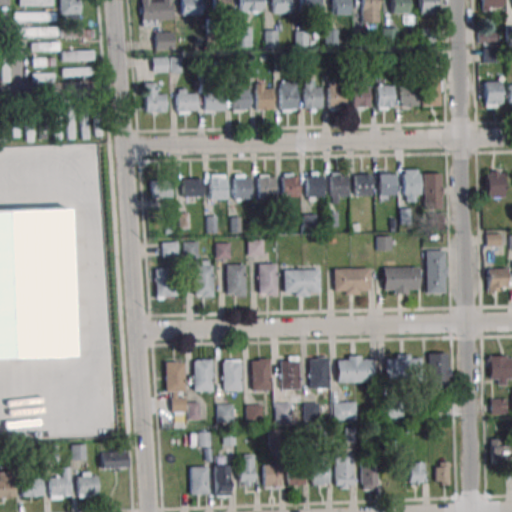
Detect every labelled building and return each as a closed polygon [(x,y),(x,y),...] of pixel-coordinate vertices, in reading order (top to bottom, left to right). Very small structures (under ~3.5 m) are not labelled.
[(78,0),(58,0),(58,17),(79,17),(78,0)] [(171,24),(171,0),(139,0),(140,24),(171,24)] [(199,0),(179,0),(179,15),(200,15),(199,0)] [(228,0),(212,0),(212,12),(229,12),(228,0)] [(237,0),(238,12),(261,12),(261,0),(237,0)] [(289,0),(270,0),(271,13),(289,13),(289,0)] [(318,11),(318,0),(297,0),(298,11),(318,11)] [(330,0),(331,14),(348,14),(347,0),(330,0)] [(377,0),(360,0),(360,22),(378,22),(377,0)] [(408,13),(407,0),(389,0),(389,13),(408,13)] [(417,0),(417,14),(436,14),(435,0),(417,0)] [(500,0),(479,0),(480,11),(500,11),(500,0)] [(55,12),(12,12),(12,21),(55,21),(55,12)] [(14,37),(55,37),(55,28),(14,28),(14,37)] [(395,28),(381,28),(381,43),(395,43),(395,28)] [(437,43),(437,28),(420,28),(420,43),(437,43)] [(92,29),(57,29),(57,38),(92,38),(92,29)] [(324,45),(336,45),(336,30),(324,30),(324,45)] [(496,31),(475,31),(475,43),(496,43),(496,31)] [(172,32),(153,32),(153,51),(172,51),(172,32)] [(52,65),(51,54),(39,54),(38,44),(30,44),(31,66),(52,65)] [(0,82),(8,82),(8,50),(0,50),(0,82)] [(93,51),(60,51),(60,61),(93,61),(93,51)] [(167,58),(151,58),(151,72),(167,72),(167,58)] [(180,72),(180,58),(170,58),(170,72),(180,72)] [(92,77),(92,67),(61,67),(61,77),(92,77)] [(439,105),(439,72),(421,72),(421,105),(439,105)] [(30,73),(30,82),(54,82),(54,73),(30,73)] [(302,79),(302,110),(320,110),(320,79),(302,79)] [(277,81),(277,110),(296,110),(296,81),(277,81)] [(326,108),(345,108),(345,81),(326,81),(326,108)] [(501,107),(501,81),(483,81),(483,107),(501,107)] [(143,112),(165,112),(165,93),(154,93),(154,82),(143,82),(143,112)] [(375,84),(375,108),(392,108),(392,84),(375,84)] [(416,84),(398,84),(398,107),(416,107),(416,84)] [(252,109),(271,109),(271,85),(252,85),(252,109)] [(351,85),(351,108),(368,108),(368,85),(351,85)] [(247,110),(247,86),(230,86),(230,110),(247,110)] [(175,113),(195,113),(195,88),(175,88),(175,113)] [(223,111),(223,93),(202,93),(202,111),(223,111)] [(61,113),(53,113),(53,139),(61,139),(61,113)] [(88,138),(89,113),(81,113),(79,138),(88,138)] [(33,141),(33,114),(25,114),(25,141),(33,141)] [(66,115),(67,139),(74,138),(73,114),(66,115)] [(401,201),(419,201),(419,170),(401,170),(401,201)] [(485,197),(502,197),(502,171),(485,171),(485,197)] [(321,197),(321,172),(303,172),(303,197),(321,197)] [(395,172),(377,172),(377,200),(395,200),(395,172)] [(346,198),(346,173),(326,173),(326,198),(346,198)] [(422,173),(422,207),(439,207),(439,173),(422,173)] [(207,199),(225,199),(225,174),(207,174),(207,199)] [(274,174),(257,174),(257,199),(274,199),(274,174)] [(280,198),(298,198),(298,174),(280,174),(280,198)] [(352,174),(352,196),(370,196),(370,174),(352,174)] [(233,175),(233,200),(249,200),(249,175),(233,175)] [(201,197),(201,178),(181,178),(181,197),(201,197)] [(171,198),(171,179),(148,179),(148,198),(171,198)] [(376,250),(389,250),(389,236),(376,236),(376,250)] [(261,239),(246,239),(246,255),(261,255),(261,239)] [(177,242),(160,242),(160,256),(177,256),(177,242)] [(197,242),(181,242),(181,258),(197,258),(197,242)] [(229,243),(214,243),(214,259),(229,259),(229,243)] [(444,293),(444,250),(424,250),(424,293),(444,293)] [(193,297),(211,297),(211,260),(193,260),(193,297)] [(243,264),(225,264),(225,295),(243,295),(243,264)] [(257,264),(257,295),(275,295),(275,264),(257,264)] [(417,292),(417,267),(381,267),(381,292),(417,292)] [(153,268),(153,296),(175,296),(174,268),(153,268)] [(485,291),(505,291),(505,268),(485,268),(485,291)] [(318,295),(318,269),(282,269),(282,295),(318,295)] [(367,269),(332,269),(332,294),(367,294),(367,269)] [(447,392),(447,353),(427,353),(427,392),(447,392)] [(420,355),(384,355),(384,378),(420,378),(420,355)] [(511,355),(488,355),(488,384),(511,384),(511,355)] [(370,356),(335,356),(335,382),(370,382),(370,356)] [(279,357),(279,389),(298,389),(298,357),(279,357)] [(307,357),(307,389),(326,389),(326,357),(307,357)] [(249,391),(267,391),(267,358),(249,358),(249,391)] [(211,359),(192,359),(192,391),(211,391),(211,359)] [(239,390),(239,360),(220,360),(220,390),(239,390)] [(164,411),(183,411),(183,362),(164,362),(164,411)] [(505,399),(489,399),(489,413),(505,413),(505,399)] [(354,402),(332,402),(332,419),(354,419),(354,402)] [(274,403),(274,421),(290,421),(290,403),(274,403)] [(316,421),(316,403),(303,403),(303,421),(316,421)] [(231,404),(215,404),(215,422),(231,422),(231,404)] [(244,421),(260,421),(260,404),(244,404),(244,421)] [(380,418),(401,417),(400,407),(380,408),(380,418)] [(489,462),(507,462),(507,439),(489,439),(489,462)] [(85,460),(85,445),(71,445),(71,460),(85,460)] [(99,451),(99,469),(126,469),(126,451),(99,451)] [(334,488),(351,488),(351,454),(334,454),(334,488)] [(252,455),(236,455),(236,485),(252,485),(252,455)] [(228,456),(213,456),(213,496),(228,496),(228,456)] [(376,490),(376,457),(359,457),(359,490),(376,490)] [(447,484),(447,461),(433,461),(433,484),(447,484)] [(310,485),(327,485),(327,462),(310,462),(310,485)] [(422,462),(407,462),(407,484),(422,484),(422,462)] [(303,484),(303,463),(286,463),(286,484),(303,484)] [(279,464),(261,464),(261,487),(279,487),(279,464)] [(206,466),(189,466),(189,495),(206,495),(206,466)] [(48,478),(48,498),(69,498),(69,467),(60,467),(60,478),(48,478)] [(0,497),(13,497),(13,473),(0,472),(0,497)] [(97,498),(97,473),(76,473),(76,498),(97,498)] [(21,497),(41,497),(41,478),(21,478),(21,497)]
